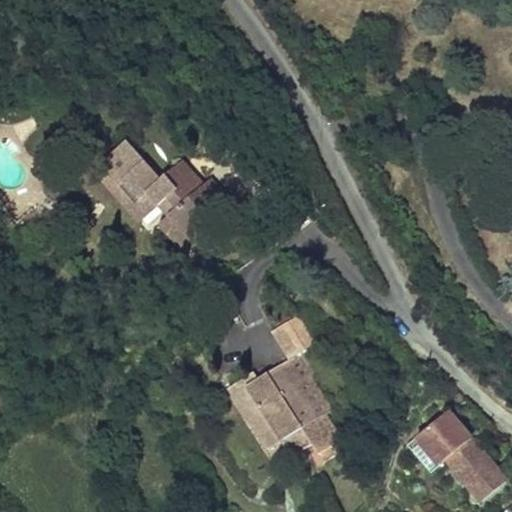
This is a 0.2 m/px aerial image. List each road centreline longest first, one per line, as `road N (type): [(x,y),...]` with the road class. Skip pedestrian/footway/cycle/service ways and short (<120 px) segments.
road 1 (residential): [(238,0),(409,302),(443,351),(511,413)]
road 2 (unknown): [(357,208),(297,240),(269,266),(292,348)]
